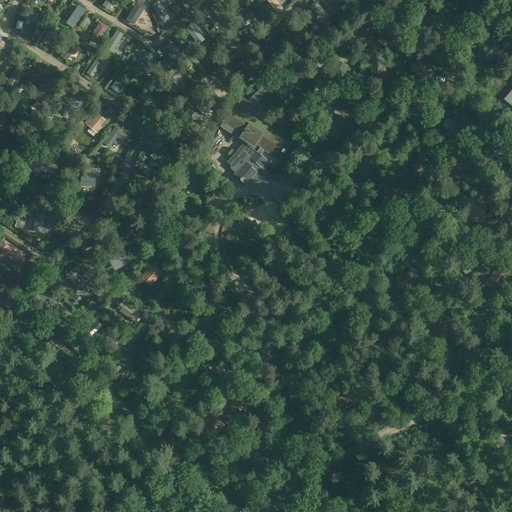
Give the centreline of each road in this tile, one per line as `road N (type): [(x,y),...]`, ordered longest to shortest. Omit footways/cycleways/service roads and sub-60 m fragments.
road 1 (track): [(238,508),(0,308)]
road 2 (track): [(469,387),(332,460)]
